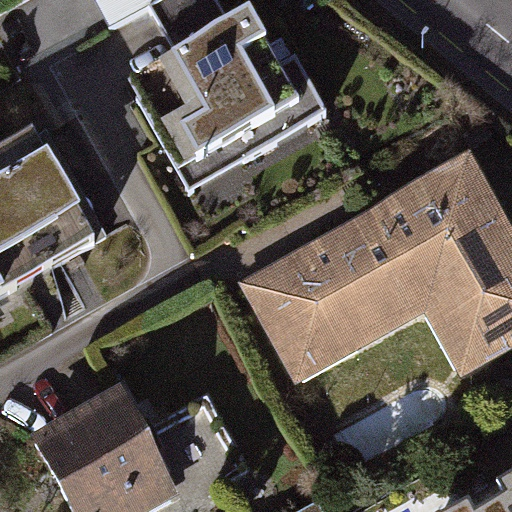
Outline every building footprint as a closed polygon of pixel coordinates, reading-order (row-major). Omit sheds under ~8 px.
[(151,0),(83,0),(101,33),(142,12),(154,5),(151,0)] [(116,86),(183,203),(325,122),(287,58),(270,68),(236,9),(216,20),(205,0),(162,0),(154,5),(142,12),(167,57),(116,86)] [(34,137),(0,155),(0,300),(95,250),(34,137)] [(511,350),(511,237),(471,165),(240,294),(297,396),(418,329),(449,385),(511,350)] [(115,402),(23,451),(55,511),(160,511),(172,506),(115,402)] [(511,511),(511,485),(463,511),(511,511)]
